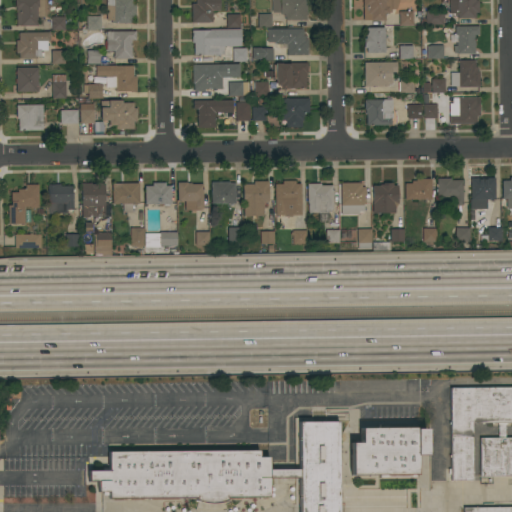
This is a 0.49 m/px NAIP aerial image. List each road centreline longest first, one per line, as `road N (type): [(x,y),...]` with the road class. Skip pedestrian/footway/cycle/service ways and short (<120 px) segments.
road 1 (residential): [(0,156),(511,147)]
road 2 (motorway): [(0,332),(511,324)]
road 3 (motorway): [(511,294),(0,302)]
road 4 (motorway): [(511,277),(0,285)]
road 5 (motorway): [(0,355),(511,348)]
road 6 (residential): [(164,0),(166,155)]
road 7 (residential): [(337,0),(339,152)]
road 8 (residential): [(508,0),(509,148)]
